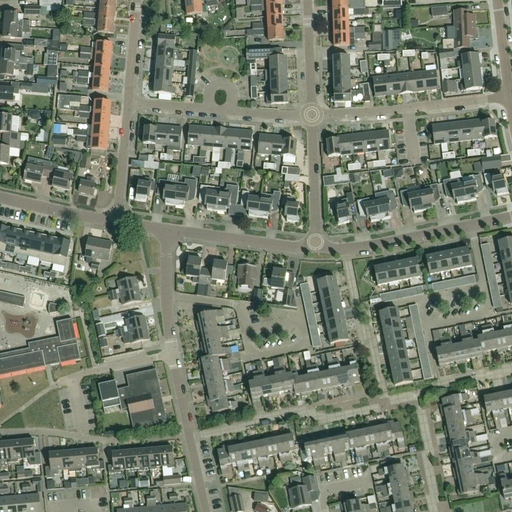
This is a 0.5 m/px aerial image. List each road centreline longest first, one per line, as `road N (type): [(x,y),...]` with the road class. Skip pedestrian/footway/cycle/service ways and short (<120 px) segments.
road 1 (residential): [(205,511),(171,353),(165,230)]
road 2 (residential): [(315,242),(345,250),(511,217)]
road 3 (residential): [(508,98),(310,113)]
road 4 (residential): [(315,242),(292,248),(165,230)]
road 5 (residential): [(315,242),(310,113)]
